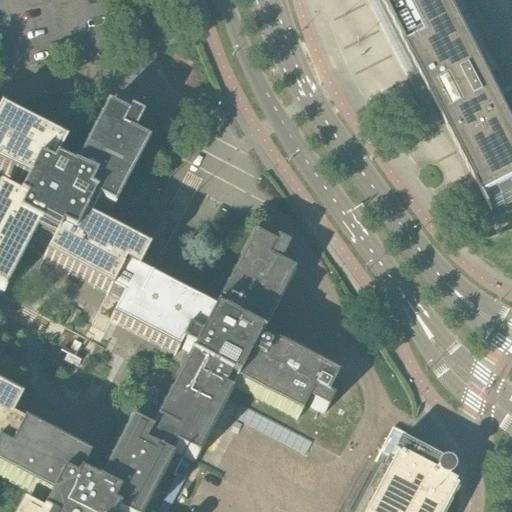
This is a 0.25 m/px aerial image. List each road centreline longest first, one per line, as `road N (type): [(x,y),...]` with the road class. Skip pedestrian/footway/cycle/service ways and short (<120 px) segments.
road 1 (secondary): [(225,0),(274,113),(403,294)]
road 2 (secondary): [(435,270),(312,101),(273,0)]
road 3 (secondary): [(403,294),(447,380),(511,427)]
road 4 (secondary): [(403,294),(471,366),(511,393)]
